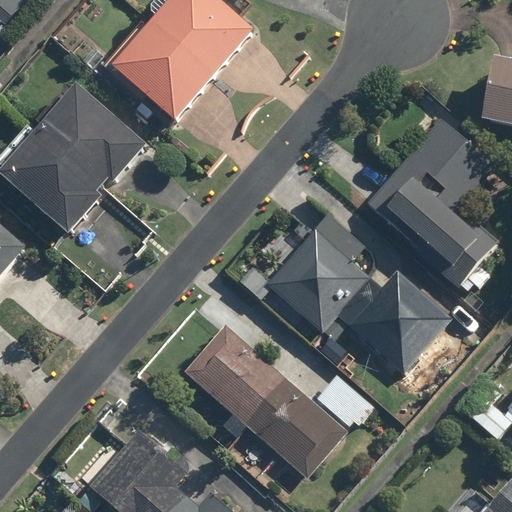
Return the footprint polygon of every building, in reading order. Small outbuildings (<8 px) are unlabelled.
[(0,0),(0,27),(6,33),(32,3),(28,0),(0,0)] [(255,41),(209,0),(179,0),(112,75),(174,131),(255,41)] [(511,65),(496,62),(483,130),(511,135),(511,65)] [(0,187),(68,248),(105,206),(98,201),(109,189),(115,194),(149,155),(77,93),(0,181),(0,187)] [(496,176),(442,126),(367,207),(460,293),(470,283),(479,291),(491,278),(481,270),(501,248),(462,213),(496,176)] [(369,254),(330,220),(268,291),(333,347),(348,329),(406,380),(454,325),(398,276),(382,293),(355,269),(369,254)] [(0,288),(27,257),(0,233),(0,288)] [(350,440),(225,332),(173,393),(235,446),(248,431),(311,485),(350,440)] [(334,377),(314,398),(356,435),(375,414),(334,377)] [(504,397),(490,385),(463,416),(497,445),(511,428),(492,411),(504,397)] [(137,438),(90,492),(112,511),(224,511),(211,500),(200,511),(198,511),(178,494),(188,483),(137,438)] [(489,506),(467,487),(445,511),(511,511),(511,481),(511,480),(489,506)]
